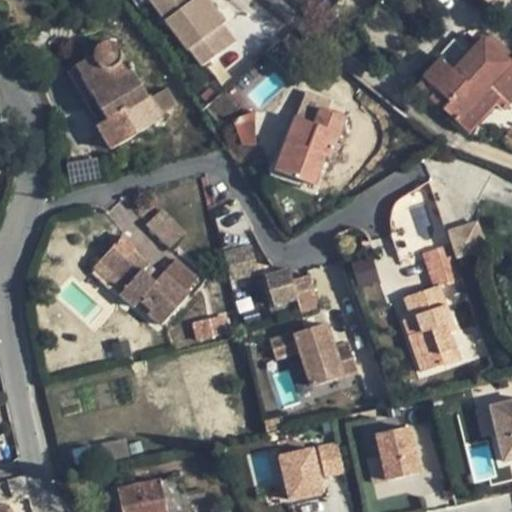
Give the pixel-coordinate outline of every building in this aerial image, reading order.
[(147,0),(163,20),(160,24),(182,58),(187,56),(196,67),(232,43),(225,25),(204,0),(147,0)] [(456,123),(488,89),(507,106),(511,100),(511,62),(511,63),(484,39),(454,71),(441,59),(423,78),(436,91),(430,98),(456,123)] [(109,121),(100,127),(112,148),(162,118),(150,98),(125,56),(121,49),(119,45),(116,43),(112,42),(108,42),(102,44),(98,46),(96,49),(95,52),(95,55),(76,66),(109,121)] [(109,121),(76,66),(66,71),(100,127),(109,121)] [(150,98),(162,118),(178,108),(167,88),(150,98)] [(295,117),(275,170),(315,185),(325,157),(331,159),(346,119),(319,109),(314,125),(295,117)] [(196,148),(194,138),(186,140),(188,150),(196,148)] [(186,233),(162,208),(145,225),(169,250),(186,233)] [(478,220),(446,229),(455,259),(487,249),(478,220)] [(136,248),(124,238),(96,269),(121,293),(120,295),(134,307),(140,300),(152,310),(149,315),(160,325),(187,295),(162,273),(154,283),(142,272),(147,266),(132,253),(136,248)] [(434,288),(440,286),(461,278),(450,246),(423,256),(434,288)] [(371,257),(352,263),(364,302),(383,296),(371,257)] [(175,258),(162,273),(187,295),(200,281),(175,258)] [(151,262),(147,266),(142,272),(154,283),(162,273),(151,262)] [(297,298),(288,271),(266,279),(274,305),(297,298)] [(455,349),(450,333),(447,325),(452,323),(440,286),(434,288),(404,298),(416,333),(408,336),(421,373),(444,365),(440,355),(455,349)] [(235,314),(224,317),(227,330),(238,327),(235,314)] [(452,323),(447,325),(450,333),(455,331),(452,323)] [(326,327),(267,340),(275,364),(297,357),(312,393),(358,377),(346,344),(333,347),(326,327)] [(455,349),(440,355),(444,365),(459,360),(455,349)] [(511,402),(486,409),(499,467),(511,464),(511,402)] [(407,428),(373,437),(384,485),(420,477),(407,428)] [(127,438),(101,443),(103,458),(129,453),(127,438)] [(341,441),(276,457),(285,506),(328,498),(324,476),(345,471),(341,441)] [(188,511),(186,502),(184,493),(179,476),(118,489),(123,511),(188,511)] [(204,488),(184,493),(186,502),(206,498),(204,488)]
